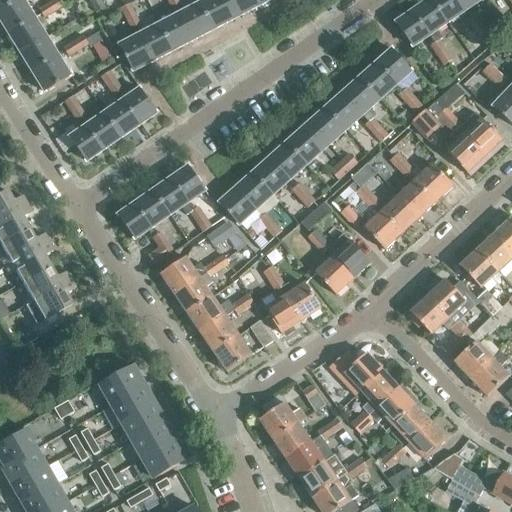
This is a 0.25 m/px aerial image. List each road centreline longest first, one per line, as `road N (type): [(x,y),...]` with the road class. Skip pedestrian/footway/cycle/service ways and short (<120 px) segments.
road 1 (residential): [(76,207),(382,0)]
road 2 (residential): [(215,416),(76,207)]
road 3 (residential): [(511,444),(470,418),(374,312)]
road 4 (residential): [(215,416),(374,312)]
road 5 (residential): [(374,312),(511,182)]
road 6 (residential): [(76,207),(0,89)]
